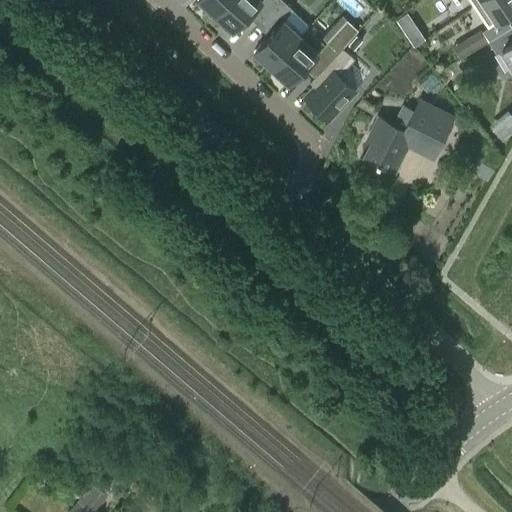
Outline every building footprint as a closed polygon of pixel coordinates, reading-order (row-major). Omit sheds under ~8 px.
[(202,0),(216,12),(227,0),(202,0)] [(227,0),(216,12),(233,29),(253,7),(264,17),(279,0),(227,0)] [(283,0),(279,0),(264,17),(274,27),(255,48),(272,65),(301,33),(285,18),(293,9),(283,0)] [(488,26),(511,9),(511,0),(481,0),(474,5),(488,26)] [(323,36),(327,40),(338,51),(342,46),(358,29),(343,15),(323,36)] [(511,25),(494,36),(489,39),(497,51),(498,50),(510,69),(511,68),(511,25)] [(301,33),(272,65),(289,81),(309,60),(320,70),(338,51),(327,40),(325,43),(308,26),(301,33)] [(424,38),(418,28),(408,35),(414,45),(424,38)] [(467,37),(474,48),(489,39),(483,29),(482,28),(467,37)] [(356,34),(348,43),(354,49),(362,40),(356,34)] [(342,46),(338,51),(320,70),(310,80),(320,90),(310,101),(329,118),(356,89),(339,74),(354,57),(342,46)] [(427,92),(441,79),(433,70),(419,83),(427,92)] [(373,141),(365,156),(389,168),(395,155),(400,158),(405,146),(408,147),(433,160),(455,114),(419,96),(413,108),(403,129),(392,124),(379,117),(368,139),(373,141)] [(511,114),(506,108),(488,123),(501,138),(511,128),(511,114)] [(92,511),(108,493),(92,480),(70,508),(74,511),(92,511)]
